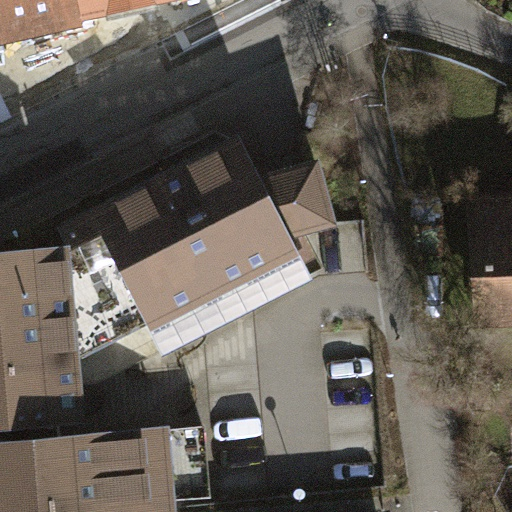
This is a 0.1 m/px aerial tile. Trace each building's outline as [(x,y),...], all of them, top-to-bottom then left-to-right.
[(0,0),(0,58),(214,13),(212,1),(215,0),(0,0)] [(84,225),(142,334),(291,260),(284,242),(331,228),(313,165),(250,177),(236,144),(84,225)] [(511,193),(470,195),(478,332),(511,330),(511,193)] [(0,432),(79,425),(63,248),(0,253),(0,432)] [(168,511),(161,429),(0,444),(0,511),(168,511)]
